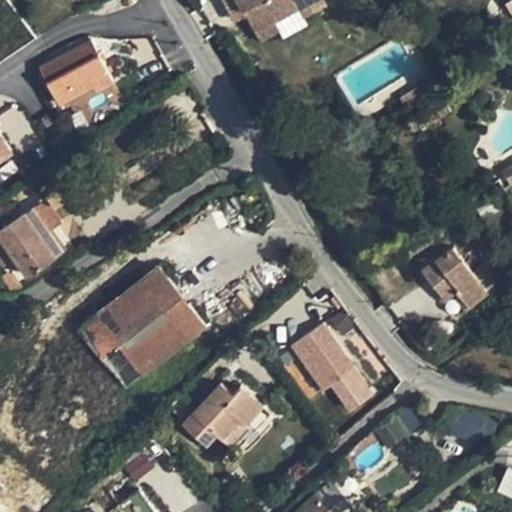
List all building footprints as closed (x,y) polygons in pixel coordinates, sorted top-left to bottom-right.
[(246,13),(238,0),(224,0),(235,19),(246,13)] [(238,0),(246,13),(256,30),(274,20),(280,30),(283,36),(308,22),(305,15),(296,0),(238,0)] [(296,0),(305,15),(327,4),(325,0),(296,0)] [(261,39),(280,30),(274,20),(256,30),(261,39)] [(87,37),(39,65),(58,101),(92,82),(94,86),(110,77),(87,37)] [(445,105),(445,106),(436,110),(441,117),(449,113),(445,105)] [(0,155),(10,148),(0,134),(0,155)] [(511,185),(511,184),(511,164),(502,170),(511,185)] [(34,205),(51,229),(63,221),(46,196),(34,205)] [(51,229),(34,205),(0,228),(0,250),(7,246),(15,256),(28,275),(65,251),(51,229)] [(473,270),(454,245),(423,269),(445,299),(457,290),(469,306),(488,290),(485,287),(498,278),(485,261),(473,270)] [(15,256),(7,246),(0,250),(0,261),(2,265),(15,256)] [(159,263),(79,326),(127,386),(205,324),(159,263)] [(334,306),(319,316),(323,322),(324,322),(334,336),(349,326),(334,306)] [(323,322),(310,332),(336,369),(331,374),(336,380),(341,376),(352,391),(367,381),(344,349),(349,345),(343,337),(338,341),(334,336),(324,322),(323,322)] [(220,382),(183,422),(207,445),(217,433),(232,446),(250,426),(246,422),(262,404),(240,384),(232,393),(220,382)] [(194,410),(177,394),(156,418),(173,434),(194,410)] [(448,407),(442,432),(484,443),(491,418),(448,407)] [(377,434),(391,448),(418,422),(404,408),(377,434)] [(511,469),(506,467),(496,492),(511,498),(511,469)] [(237,511),(218,483),(206,491),(220,511),(237,511)] [(157,511),(141,488),(120,502),(127,511),(157,511)] [(334,511),(316,492),(294,511),(334,511)]
